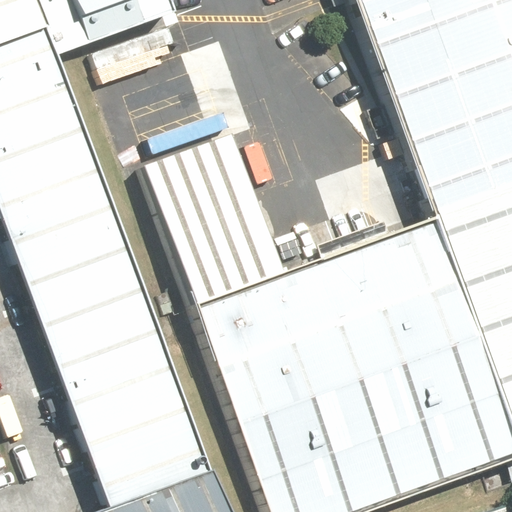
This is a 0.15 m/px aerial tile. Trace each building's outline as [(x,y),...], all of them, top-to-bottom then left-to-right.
[(0,0),(0,207),(108,503),(214,466),(54,57),(31,0),(0,0)] [(31,0),(54,57),(159,16),(153,0),(31,0)] [(511,456),(511,0),(340,0),(416,215),(502,460),(511,456)] [(134,169),(184,302),(263,272),(214,140),(134,169)] [(262,511),(342,511),(502,460),(416,215),(263,272),(184,302),(262,511)] [(230,511),(214,466),(108,503),(83,511),(230,511)]
